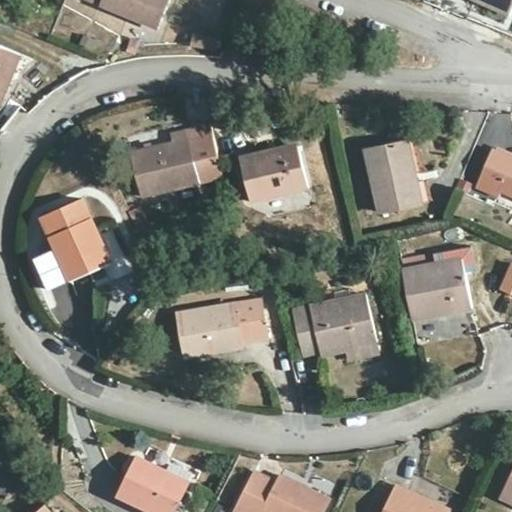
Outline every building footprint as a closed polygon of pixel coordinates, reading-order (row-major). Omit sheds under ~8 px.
[(92,0),(161,29),(173,0),(92,0)] [(511,0),(481,0),(511,14),(511,12),(511,0)] [(216,54),(219,38),(193,33),(190,49),(216,54)] [(141,42),(133,40),(130,51),(138,53),(141,42)] [(22,54),(0,44),(0,105),(1,106),(22,54)] [(225,178),(213,125),(173,135),(176,144),(133,154),(144,197),(225,178)] [(433,135),(411,141),(424,202),(447,197),(433,135)] [(424,202),(411,141),(369,151),(383,212),(424,202)] [(300,143),(242,158),(253,202),(311,187),(300,143)] [(511,194),(511,157),(494,150),(478,186),(501,197),(505,192),(511,194)] [(85,201),(46,219),(74,280),(113,262),(85,201)] [(136,229),(149,224),(141,206),(129,211),(136,229)] [(466,260),(406,271),(415,319),(475,308),(466,260)] [(511,263),(500,292),(511,296),(511,263)] [(349,350),(380,342),(369,294),(296,312),(305,355),(325,352),(325,356),(349,350)] [(182,322),(186,344),(189,358),(247,347),(245,342),(272,338),(265,300),(181,315),(182,322)] [(178,345),(186,344),(182,322),(174,323),(178,345)] [(382,353),(380,342),(349,350),(352,361),(382,353)] [(0,443),(0,503),(28,480),(0,443)] [(139,458),(122,495),(155,511),(176,511),(190,483),(139,458)] [(257,472),(239,509),(245,511),(324,511),(331,499),(284,474),(279,483),(257,472)] [(423,497),(397,485),(384,511),(451,511),(453,510),(439,504),(444,493),(428,487),(423,497)]
